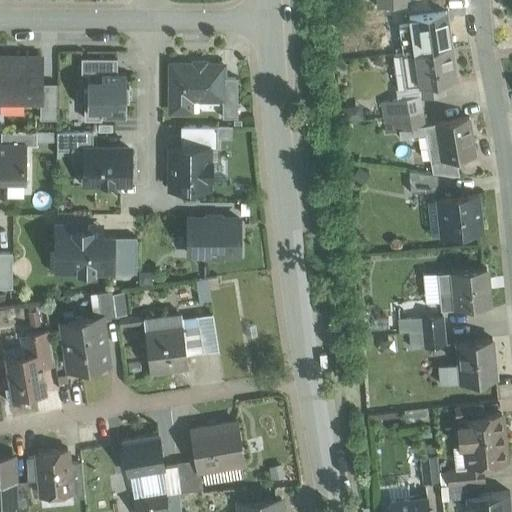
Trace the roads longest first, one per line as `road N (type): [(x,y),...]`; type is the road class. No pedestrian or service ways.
road 1 (residential): [(335,511),(310,378),(268,17)]
road 2 (residential): [(511,228),(479,0)]
road 3 (residential): [(0,427),(209,395)]
road 4 (residential): [(149,203),(148,18)]
road 5 (residential): [(148,18),(0,19)]
road 6 (residential): [(268,17),(148,18)]
